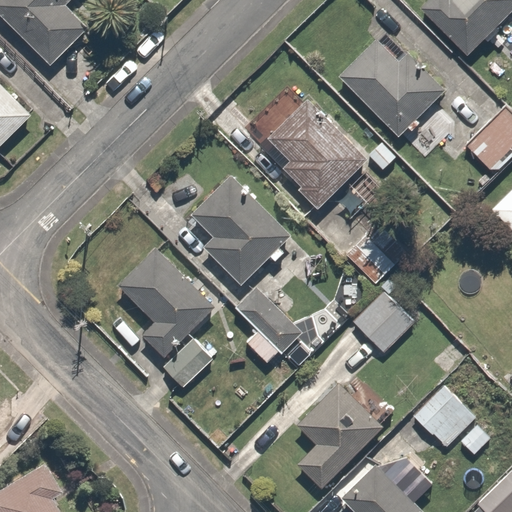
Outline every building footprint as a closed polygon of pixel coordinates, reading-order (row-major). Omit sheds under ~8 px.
[(77,0),(1,0),(0,2),(0,7),(57,64),(93,27),(72,6),(77,0)] [(511,5),(511,0),(425,0),(418,7),(465,54),(511,5)] [(377,35),(334,79),(393,138),(447,83),(409,46),(399,57),(377,35)] [(0,150),(37,114),(0,76),(0,150)] [(511,151),(511,108),(478,76),(456,100),(482,123),(462,145),(492,173),(511,151)] [(291,185),(313,207),(366,153),(309,97),(268,140),(281,153),(274,160),(296,181),(291,185)] [(285,229),(228,173),(190,212),(209,231),(196,244),(234,281),(285,229)] [(511,181),(488,207),(511,229),(511,181)] [(374,214),(348,240),(380,271),(405,245),(374,214)] [(143,327),(137,334),(158,355),(211,301),(151,242),(105,289),(143,327)] [(285,348),(306,327),(273,295),(295,273),(277,256),(235,298),(259,323),(281,344),(285,348)] [(384,353),(413,322),(380,290),(351,321),(384,353)] [(278,347),(257,326),(243,339),(264,360),(278,347)] [(190,333),(159,365),(181,387),(212,356),(190,333)] [(447,447),(493,399),(455,363),(409,411),(447,447)] [(289,462),(315,487),(381,421),(336,377),(289,425),(307,443),(289,462)] [(424,511),(372,461),(335,499),(348,511),(424,511)] [(56,511),(44,492),(56,485),(42,462),(0,488),(0,511),(56,511)] [(476,502),(486,511),(506,511),(511,507),(511,480),(510,482),(502,475),(476,502)] [(486,511),(476,502),(465,511),(486,511)]
